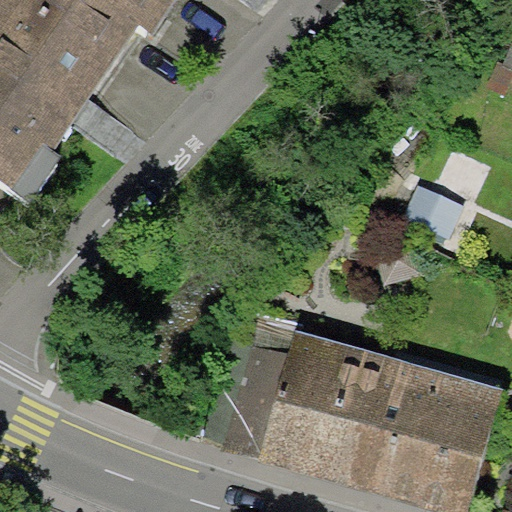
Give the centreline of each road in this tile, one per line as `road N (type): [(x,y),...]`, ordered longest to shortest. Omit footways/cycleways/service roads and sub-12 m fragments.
road 1 (residential): [(0,358),(300,0)]
road 2 (secondary): [(0,421),(241,511)]
